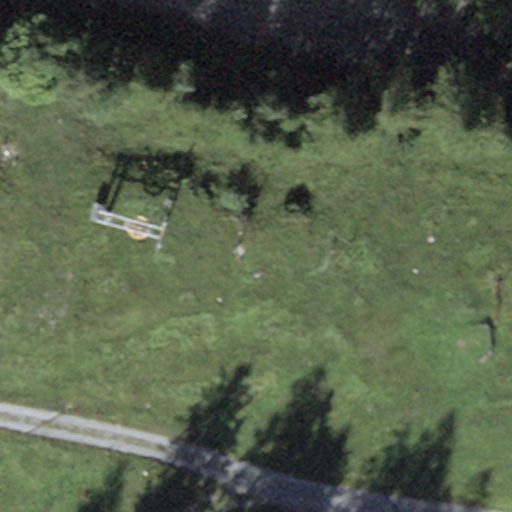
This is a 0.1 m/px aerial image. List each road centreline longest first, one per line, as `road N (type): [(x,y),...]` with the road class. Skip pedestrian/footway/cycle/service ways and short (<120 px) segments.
road 1 (track): [(0,2),(511,88)]
road 2 (track): [(406,511),(101,432),(0,420)]
